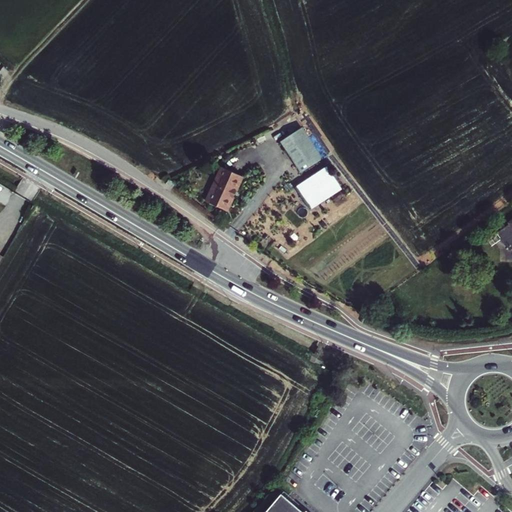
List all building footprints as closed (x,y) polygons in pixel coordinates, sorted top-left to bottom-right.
[(306,123),(286,136),(308,169),(327,156),(306,123)] [(247,172),(225,162),(209,200),(231,210),(247,172)] [(337,163),(307,182),(320,204),(351,185),(337,163)] [(511,231),(502,238),(505,242),(504,243),(509,251),(510,250),(511,252),(511,231)] [(304,511),(283,494),(268,511),(309,511),(308,511),(304,511)]
